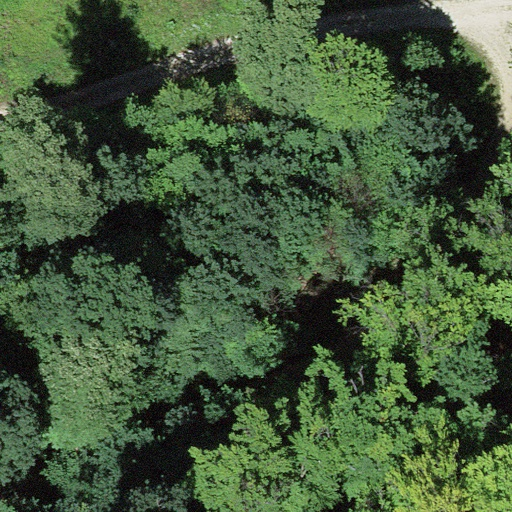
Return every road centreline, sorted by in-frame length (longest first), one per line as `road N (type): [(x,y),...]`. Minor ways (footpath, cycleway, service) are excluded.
road 1 (track): [(503,0),(505,130),(481,204),(429,277),(376,332),(319,371),(0,511)]
road 2 (track): [(0,122),(225,45),(362,10),(471,0)]
